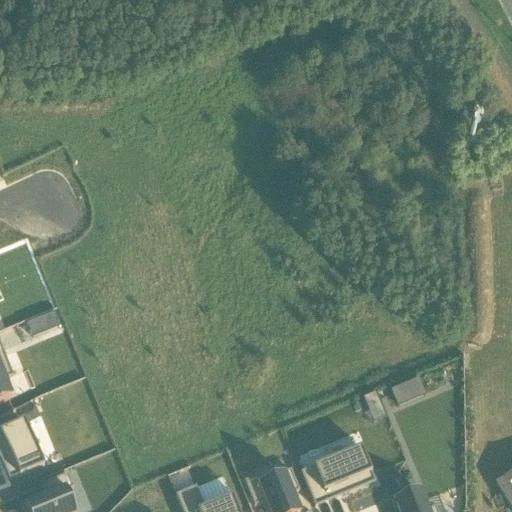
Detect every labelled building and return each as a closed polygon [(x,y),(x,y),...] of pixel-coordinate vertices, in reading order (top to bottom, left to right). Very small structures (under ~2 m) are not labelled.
[(0,405),(17,400),(2,360),(9,357),(3,345),(0,345),(0,405)] [(33,418),(0,429),(0,435),(17,479),(52,469),(33,418)] [(361,454),(314,471),(327,505),(374,489),(361,454)] [(511,511),(511,476),(497,486),(511,510),(511,511)] [(255,478),(242,483),(252,508),(262,505),(264,511),(295,511),(282,477),(258,484),(255,478)] [(31,510),(28,511),(77,511),(72,498),(78,496),(73,482),(49,489),(52,499),(30,507),(31,510)] [(433,511),(423,485),(396,495),(402,511),(433,511)] [(241,511),(237,500),(198,511),(241,511)]
